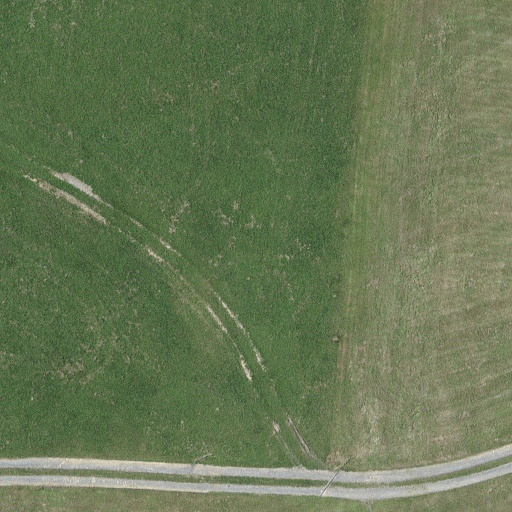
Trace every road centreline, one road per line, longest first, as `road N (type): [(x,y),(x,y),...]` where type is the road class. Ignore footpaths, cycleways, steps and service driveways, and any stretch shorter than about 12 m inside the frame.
road 1 (track): [(0,491),(352,482),(511,453)]
road 2 (track): [(0,140),(168,250),(247,331),(316,483)]
